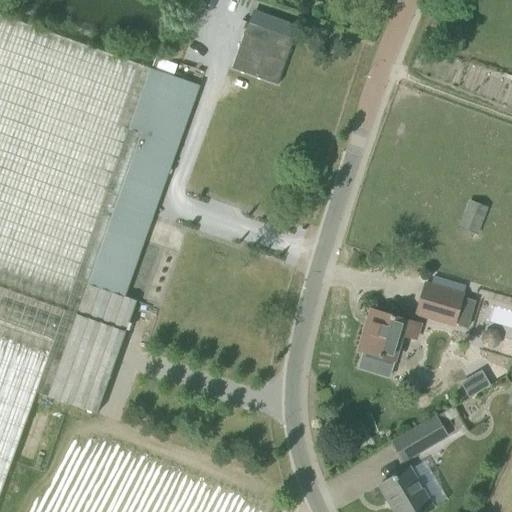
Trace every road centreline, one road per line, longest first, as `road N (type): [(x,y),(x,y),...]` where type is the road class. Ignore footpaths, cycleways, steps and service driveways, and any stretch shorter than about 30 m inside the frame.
road 1 (tertiary): [(318,511),(291,418),(293,360),(319,258),(408,0)]
road 2 (unknown): [(212,28),(188,195),(319,258)]
road 3 (track): [(511,122),(378,76)]
